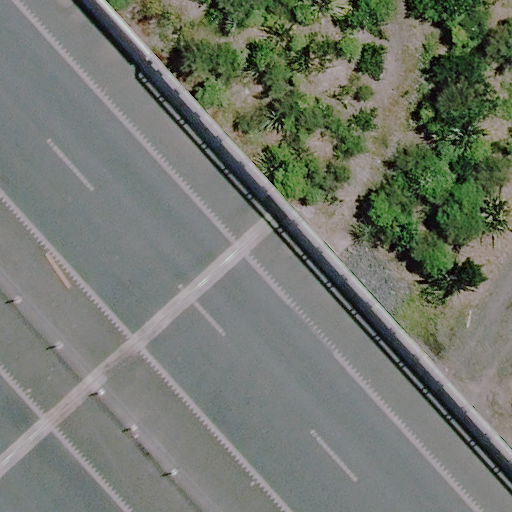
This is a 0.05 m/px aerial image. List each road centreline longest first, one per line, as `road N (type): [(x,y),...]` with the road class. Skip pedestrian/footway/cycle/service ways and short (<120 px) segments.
road 1 (motorway): [(0,64),(406,511)]
road 2 (track): [(353,511),(511,320)]
